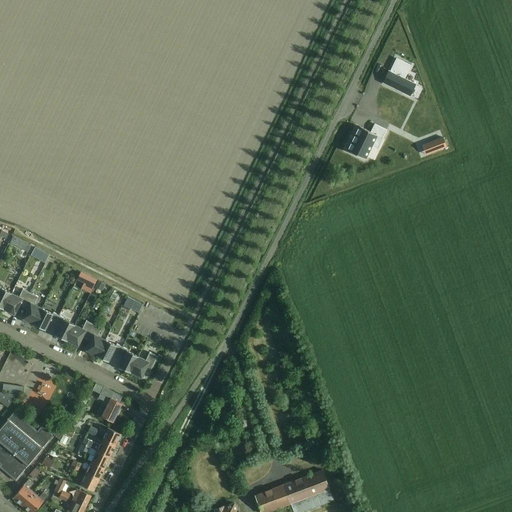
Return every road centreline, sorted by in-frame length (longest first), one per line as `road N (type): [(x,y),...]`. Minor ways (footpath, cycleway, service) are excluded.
road 1 (unclassified): [(149,401),(347,0)]
road 2 (unclassified): [(210,363),(394,0)]
road 3 (unclassified): [(107,511),(210,363)]
road 4 (residential): [(0,326),(149,401)]
road 5 (unclassified): [(146,511),(210,363)]
road 6 (residential): [(97,511),(149,401)]
